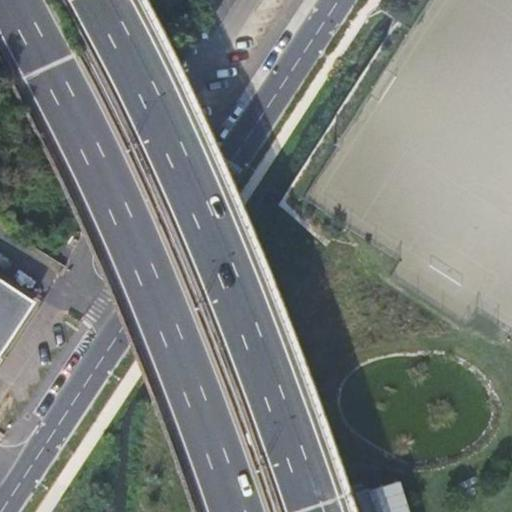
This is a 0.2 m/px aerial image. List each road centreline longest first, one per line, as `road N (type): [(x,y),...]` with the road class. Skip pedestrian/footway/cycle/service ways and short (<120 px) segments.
road 1 (secondary): [(2,511),(343,0)]
road 2 (motorway): [(12,0),(158,336),(222,511)]
road 3 (motorway): [(303,511),(187,193),(97,0)]
